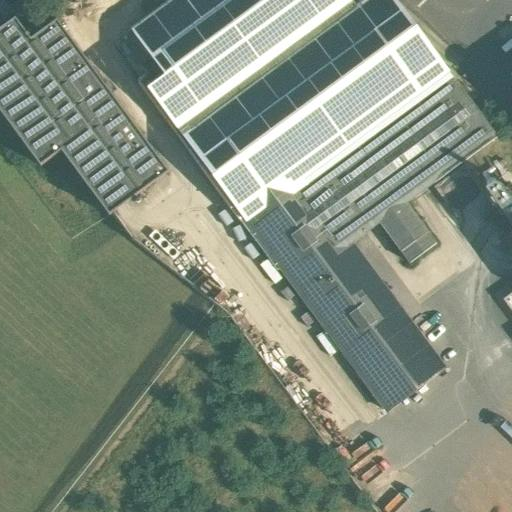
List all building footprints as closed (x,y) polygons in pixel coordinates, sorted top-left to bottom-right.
[(175,0),(121,41),(120,47),(127,57),(133,58),(144,50),(164,76),(147,89),(246,222),(448,72),(427,48),(402,26),(383,10),(370,0),(175,0)] [(0,28),(0,113),(38,166),(59,151),(108,216),(167,172),(56,20),(29,39),(14,18),(0,28)] [(448,72),(246,222),(294,287),(351,244),(380,223),(406,204),(407,203),(494,135),(448,72)] [(502,159),(493,165),(496,170),(497,171),(506,164),(502,159)] [(493,165),(482,173),(486,178),(496,170),(493,165)] [(507,174),(501,179),(504,183),(510,178),(507,174)] [(511,203),(511,202),(496,181),(485,189),(502,211),(511,203)] [(436,245),(406,204),(380,223),(411,263),(436,245)] [(445,371),(351,244),(294,287),(387,413),(445,371)] [(511,293),(503,300),(511,312),(511,293)]
